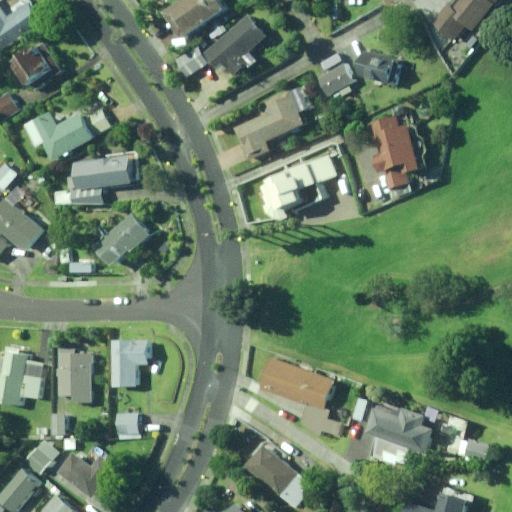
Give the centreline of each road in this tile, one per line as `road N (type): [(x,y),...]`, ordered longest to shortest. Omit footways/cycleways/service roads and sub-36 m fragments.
road 1 (residential): [(225,305),(201,175),(93,0)]
road 2 (residential): [(4,307),(225,305)]
road 3 (residential): [(155,511),(207,409),(225,305)]
